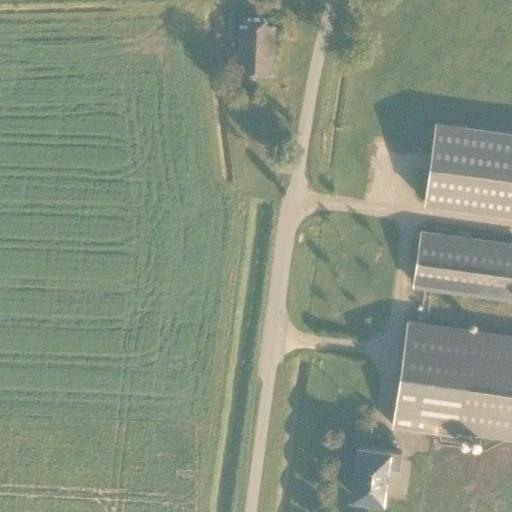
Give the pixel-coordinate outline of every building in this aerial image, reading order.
[(270,24),(262,24),(262,17),(245,17),(245,25),(235,25),(235,74),(269,74),(271,51),(274,51),(274,37),(270,37),(270,24)] [(422,203),(511,215),(511,132),(434,122),(422,203)] [(511,298),(511,247),(417,234),(410,284),(511,298)] [(453,437),(454,430),(511,437),(511,339),(404,324),(389,428),(453,437)] [(356,442),(348,496),(384,501),(389,466),(398,467),(400,452),(391,450),(391,447),(356,442)]
